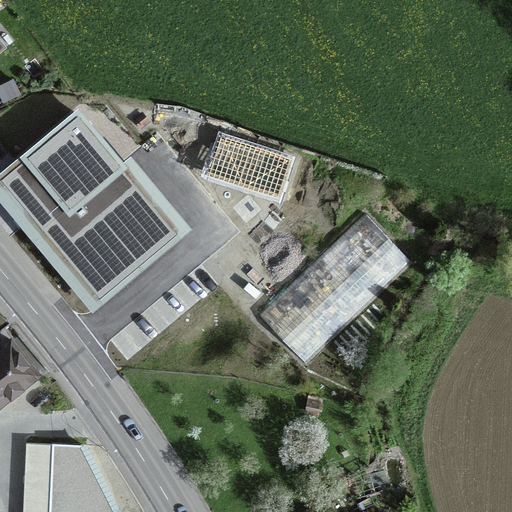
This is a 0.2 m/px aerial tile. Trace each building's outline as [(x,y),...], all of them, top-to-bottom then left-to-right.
[(0,195),(94,308),(181,236),(78,113),(0,178),(0,195)] [(292,158),(220,134),(206,176),(279,199),(292,158)] [(259,315),(304,362),(411,260),(366,213),(259,315)] [(0,348),(0,402),(23,387),(22,385),(37,373),(11,340),(0,348)] [(111,511),(115,509),(83,445),(52,444),(49,511),(111,511)]
